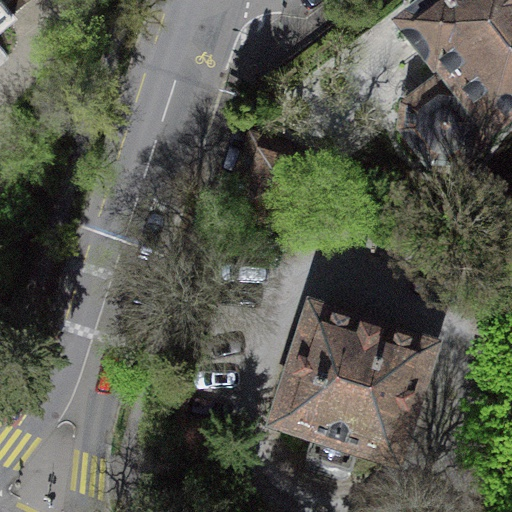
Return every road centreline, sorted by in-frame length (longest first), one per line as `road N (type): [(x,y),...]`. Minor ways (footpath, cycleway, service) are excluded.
road 1 (residential): [(199,0),(88,348)]
road 2 (residential): [(80,511),(88,474),(88,348)]
road 3 (residential): [(88,348),(0,461)]
